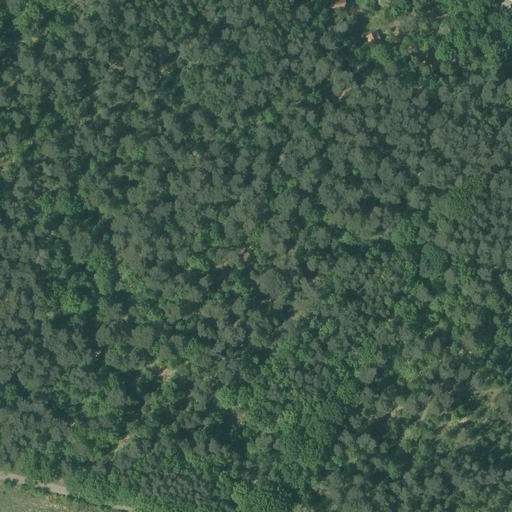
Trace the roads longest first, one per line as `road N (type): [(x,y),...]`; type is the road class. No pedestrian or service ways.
road 1 (track): [(429,249),(234,203),(171,175),(95,164),(43,183),(0,223)]
road 2 (track): [(463,257),(397,511)]
road 3 (track): [(511,121),(429,249)]
road 4 (unclassified): [(0,484),(117,511)]
